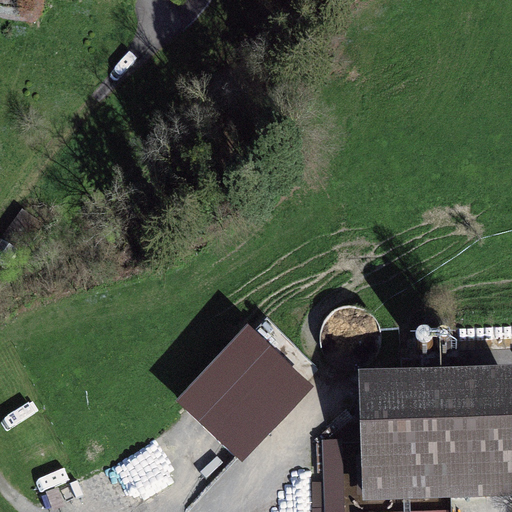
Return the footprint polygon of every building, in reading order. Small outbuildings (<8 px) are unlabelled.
[(4,240),(17,250),(40,218),(22,206),(0,237),(4,240)] [(17,250),(4,240),(0,244),(0,255),(8,262),(17,250)] [(248,344),(207,437),(273,466),(314,373),(248,344)] [(511,369),(363,371),(364,494),(511,493),(511,369)] [(324,444),(325,511),(343,511),(342,443),(324,444)]
